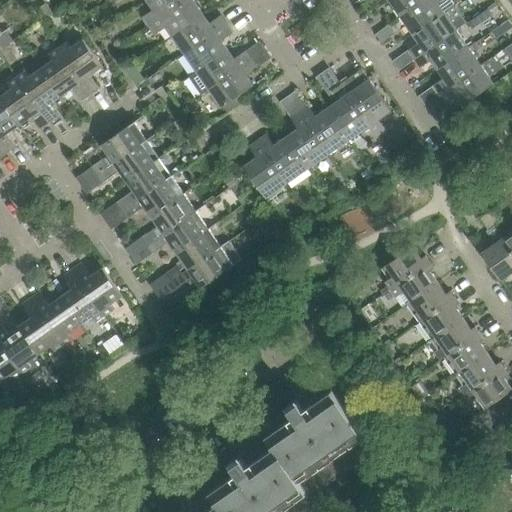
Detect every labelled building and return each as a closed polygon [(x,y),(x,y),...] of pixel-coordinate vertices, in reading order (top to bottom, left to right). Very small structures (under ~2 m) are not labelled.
[(149,26),(186,0),(148,0),(148,1),(154,9),(143,17),(149,26)] [(173,36),(204,14),(193,0),(186,0),(149,26),(156,35),(166,27),(173,36)] [(389,0),(401,16),(423,0),(389,0)] [(413,34),(444,12),(455,5),(451,0),(423,0),(401,16),(413,34)] [(46,3),(33,12),(41,23),(53,14),(46,3)] [(488,8),(468,22),(473,29),(492,15),(488,8)] [(415,59),(457,30),(444,12),(413,34),(419,42),(408,50),(415,59)] [(185,54),(227,24),(221,15),(210,23),(204,14),(173,36),(185,54)] [(511,24),(509,20),(500,26),(504,33),(511,27),(511,24)] [(197,72),(228,50),(222,41),(233,33),(227,24),(185,54),(197,72)] [(0,50),(13,41),(6,31),(11,28),(10,27),(2,33),(0,29),(0,50)] [(438,69),(469,48),(457,30),(415,59),(421,68),(432,60),(438,69)] [(59,49),(90,94),(100,88),(91,75),(103,67),(83,38),(71,47),(68,42),(59,49)] [(439,95),(481,65),(469,48),(438,69),(444,78),(433,85),(439,95)] [(81,100),(90,94),(59,49),(49,55),(53,60),(41,68),(61,96),(73,88),(81,100)] [(234,58),(228,50),(197,72),(189,77),(201,95),(210,89),(251,60),(245,51),(234,58)] [(251,60),(210,89),(222,107),(253,85),(247,76),(258,69),(251,60)] [(137,86),(139,84),(145,80),(134,63),(125,69),(137,86)] [(481,65),(439,95),(446,103),(456,96),(463,105),(494,83),(481,65)] [(50,104),(61,96),(41,68),(30,75),(27,71),(17,77),(49,123),(58,117),(50,104)] [(341,83),(377,136),(386,129),(379,119),(391,110),(370,79),(362,68),(341,83)] [(40,129),(49,123),(17,77),(8,84),(11,88),(0,96),(20,125),(31,117),(40,129)] [(338,101),(328,108),(349,140),(352,143),(364,134),(369,142),(377,136),(341,83),(330,91),(338,101)] [(9,133),(20,125),(0,96),(0,140),(8,152),(17,145),(9,133)] [(240,104),(236,98),(224,107),(228,112),(240,104)] [(349,140),(328,108),(316,116),(309,105),(299,112),(329,154),(349,140)] [(308,168),(329,154),(299,112),(291,118),(298,129),(286,137),(308,168)] [(113,164),(148,140),(135,121),(102,145),(109,155),(92,167),(98,175),(108,167),(106,164),(111,160),(113,164)] [(308,168),(286,137),(274,145),(267,134),(258,141),(287,182),(308,168)] [(127,181),(160,158),(148,140),(113,164),(108,167),(98,175),(103,183),(120,171),(127,181)] [(266,197),(287,182),(258,141),(249,147),(257,158),(245,166),(266,197)] [(123,210),(172,176),(160,158),(127,181),(134,191),(117,202),(123,210)] [(152,217),(185,193),(172,176),(123,210),(128,218),(144,206),(152,217)] [(239,181),(231,187),(237,195),(245,189),(239,181)] [(147,246),(197,211),(185,193),(152,217),(158,226),(141,237),(147,246)] [(487,214),(495,226),(502,221),(494,209),(487,214)] [(197,211),(147,246),(152,253),(169,242),(176,252),(209,229),(197,211)] [(511,249),(501,234),(495,226),(487,214),(480,218),(489,230),(487,232),(495,243),(482,252),(502,280),(511,273),(511,249)] [(260,233),(269,227),(263,218),(254,224),(260,233)] [(511,231),(509,227),(501,234),(511,249),(511,231)] [(209,229),(176,252),(189,270),(222,246),(209,229)] [(201,288),(243,259),(230,240),(222,246),(189,270),(183,273),(172,281),(177,289),(194,277),(201,288)] [(414,246),(382,268),(389,278),(385,281),(391,289),(414,273),(431,261),(426,255),(422,258),(414,246)] [(414,273),(391,289),(396,297),(403,307),(407,304),(439,282),(433,273),(431,271),(435,268),(431,261),(414,273)] [(73,269),(105,315),(114,308),(111,304),(123,295),(103,267),(91,275),(82,263),(73,269)] [(177,265),(166,273),(172,281),(183,273),(181,271),(177,266),(177,265)] [(96,321),(105,315),(73,269),(64,276),(73,288),(61,296),(81,325),(93,317),(96,321)] [(419,322),(455,297),(451,290),(447,293),(439,282),(407,304),(419,322)] [(388,286),(380,291),(383,295),(390,290),(388,286)] [(81,325),(61,296),(50,304),(41,292),(32,298),(64,344),(73,338),(70,333),(81,325)] [(432,339),(464,317),(456,306),(460,303),(455,297),(419,322),(424,328),(432,339)] [(54,351),(64,344),(32,298),(23,305),(31,317),(20,325),(40,354),(51,346),(54,351)] [(444,357),(480,332),(475,326),(472,328),(464,317),(432,339),(440,351),(435,354),(439,360),(444,357)] [(40,354),(20,325),(8,333),(0,320),(0,340),(22,373),(32,366),(28,362),(40,354)] [(480,332),(444,357),(455,372),(457,375),(489,353),(481,342),(485,339),(480,332)] [(229,364),(239,357),(227,339),(216,346),(229,364)] [(13,379),(22,373),(0,340),(0,381),(10,374),(13,379)] [(102,343),(96,347),(103,356),(109,352),(102,343)] [(489,353),(457,375),(458,377),(463,384),(459,388),(464,396),(473,390),(505,368),(500,361),(496,364),(489,353)] [(473,390),(464,396),(469,402),(474,399),(482,411),(511,389),(511,378),(509,374),(505,368),(473,390)] [(421,381),(412,387),(421,400),(429,394),(421,381)] [(311,511),(319,507),(312,496),(375,452),(332,390),(319,399),(311,388),(299,397),(286,406),(294,417),(266,436),(274,447),(262,455),(255,444),(242,453),(230,461),(237,472),(210,491),(217,502),(206,510),(199,500),(186,508),(180,511),(311,511)] [(446,436),(457,429),(447,415),(437,423),(446,436)]
